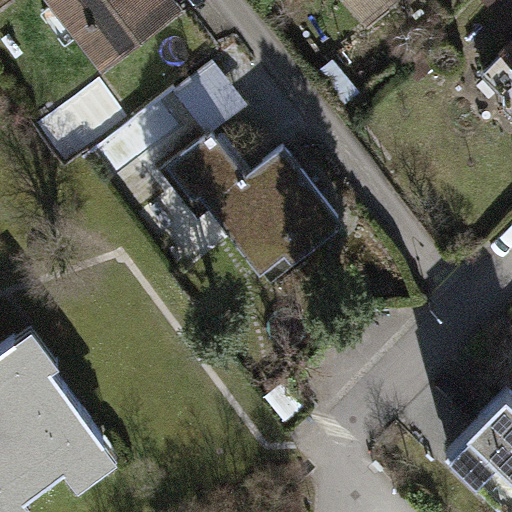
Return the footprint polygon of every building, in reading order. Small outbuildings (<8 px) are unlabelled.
[(179,1),(178,0),(53,0),(101,61),(179,1)] [(345,0),(363,23),(391,0),(345,0)] [(511,35),(502,47),(511,56),(511,35)] [(212,127),(254,97),(223,54),(181,84),(212,127)] [(212,128),(159,167),(209,235),(226,222),(266,277),(345,219),(284,137),(242,168),(212,128)] [(0,511),(22,511),(30,507),(22,496),(61,468),(74,485),(115,455),(48,364),(56,359),(30,324),(0,345),(0,511)] [(511,396),(505,390),(453,446),(511,500),(511,396)]
